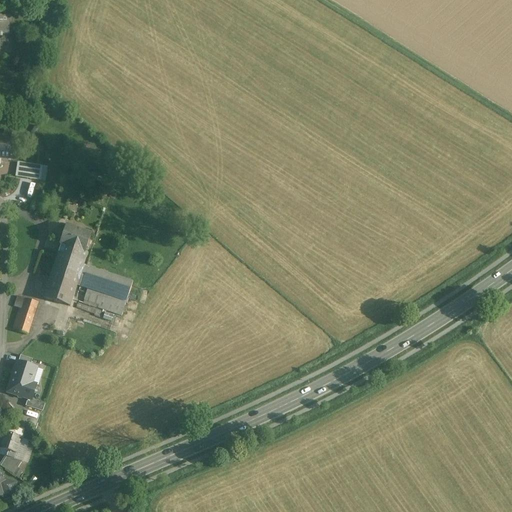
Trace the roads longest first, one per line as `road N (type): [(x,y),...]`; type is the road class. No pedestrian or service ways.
road 1 (primary): [(44,511),(320,389),(511,270)]
road 2 (residential): [(0,212),(0,356)]
